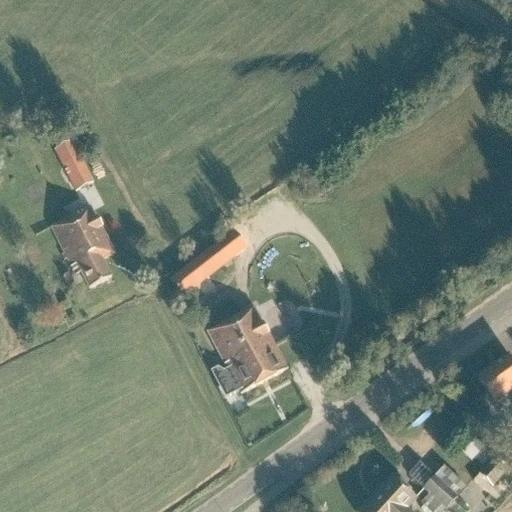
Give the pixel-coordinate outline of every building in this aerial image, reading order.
[(92,185),(71,143),(54,152),(76,193),(92,185)] [(64,222),(57,226),(51,229),(64,255),(62,256),(65,262),(67,261),(76,277),(81,275),(89,291),(111,279),(102,262),(114,255),(90,208),(69,220),(67,217),(62,219),(64,222)] [(233,234),(170,283),(182,298),(246,249),(233,234)] [(68,275),(63,278),(69,291),(75,287),(68,275)] [(286,371),(258,320),(252,308),(207,333),(241,395),(286,371)] [(478,382),(495,405),(510,394),(511,395),(511,366),(508,361),(478,382)] [(472,442),(462,455),(482,470),(492,457),(472,442)] [(507,474),(493,460),(478,476),(492,489),(507,474)] [(464,490),(444,471),(425,492),(429,496),(421,505),(428,511),(444,511),(445,511),(446,511),(447,511),(458,501),(456,499),(464,490)] [(408,511),(417,502),(393,480),(363,511),(408,511)]
